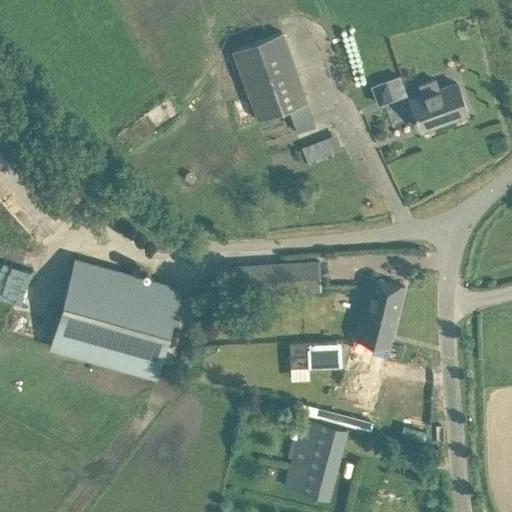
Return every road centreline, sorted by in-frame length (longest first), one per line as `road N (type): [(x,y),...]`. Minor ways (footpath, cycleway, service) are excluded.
road 1 (unclassified): [(452,227),(211,248),(175,236),(138,216),(0,66)]
road 2 (unclassified): [(464,511),(445,319),(452,227)]
